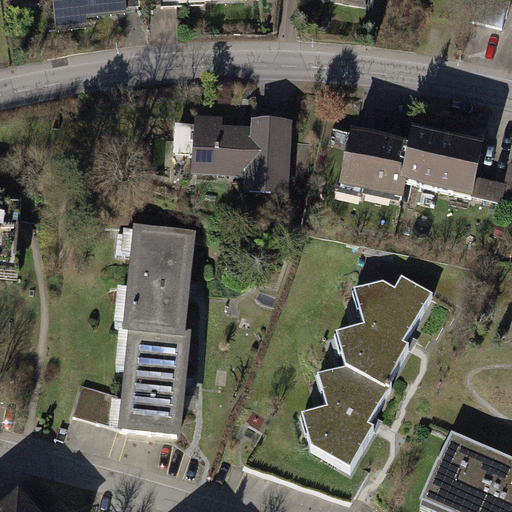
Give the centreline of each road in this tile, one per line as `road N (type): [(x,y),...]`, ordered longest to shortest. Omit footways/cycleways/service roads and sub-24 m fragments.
road 1 (residential): [(0,95),(142,70),(284,65)]
road 2 (residential): [(284,65),(511,95)]
road 3 (residential): [(199,511),(0,454)]
